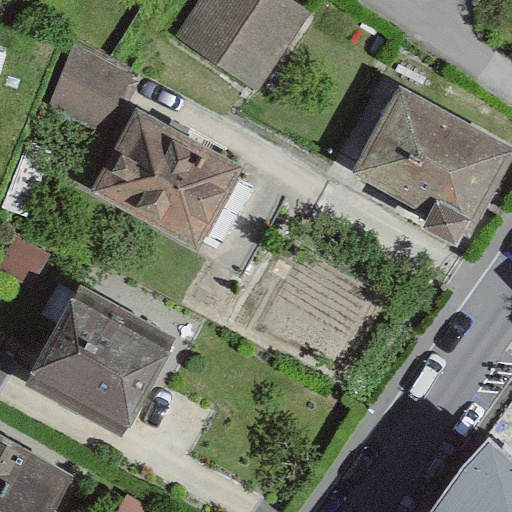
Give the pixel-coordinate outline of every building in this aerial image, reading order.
[(304,14),(283,0),(209,0),(186,34),(258,83),(304,14)] [(128,74),(81,51),(55,102),(102,125),(128,74)] [(509,146),(404,89),(363,164),(468,222),(509,146)] [(235,162),(138,110),(97,185),(195,237),(235,162)] [(51,253),(16,235),(0,266),(0,272),(32,289),(51,253)] [(164,347),(73,299),(30,379),(122,427),(164,347)] [(0,399),(21,365),(0,352),(0,399)] [(511,511),(511,454),(489,434),(463,460),(425,511),(511,511)] [(48,511),(68,477),(0,439),(0,511),(48,511)]
